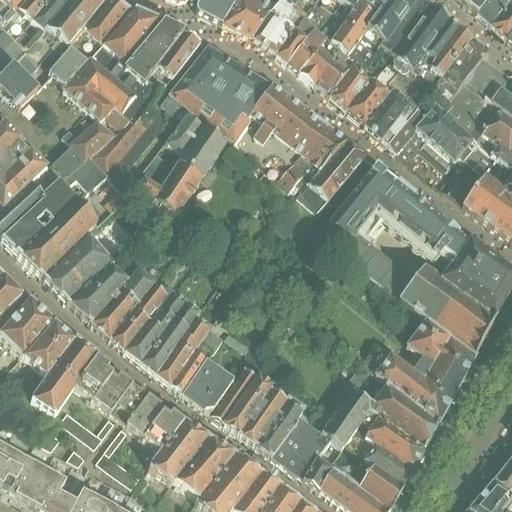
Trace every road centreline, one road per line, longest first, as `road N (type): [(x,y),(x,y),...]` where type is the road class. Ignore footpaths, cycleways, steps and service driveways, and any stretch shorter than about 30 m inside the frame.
road 1 (residential): [(321,511),(103,356),(0,262)]
road 2 (residential): [(435,511),(511,404)]
